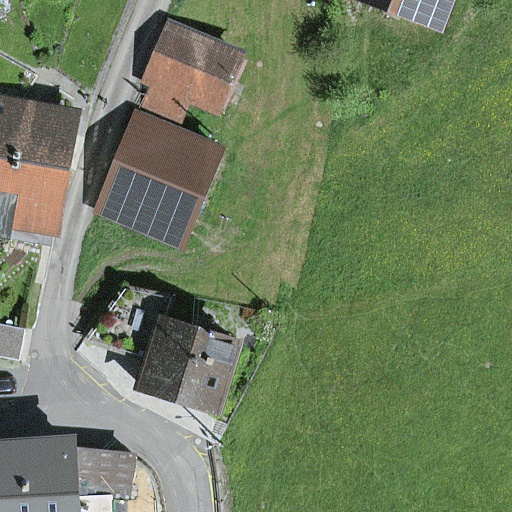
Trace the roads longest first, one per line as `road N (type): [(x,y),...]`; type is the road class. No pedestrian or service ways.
road 1 (residential): [(156,0),(110,101),(73,212),(56,300),(57,421)]
road 2 (track): [(240,175),(213,242),(198,255),(121,271),(56,326)]
road 3 (tertiary): [(193,511),(192,489),(175,457),(146,432),(111,421),(57,421)]
